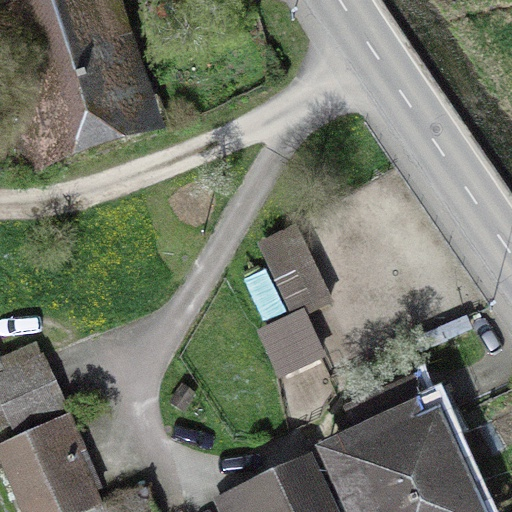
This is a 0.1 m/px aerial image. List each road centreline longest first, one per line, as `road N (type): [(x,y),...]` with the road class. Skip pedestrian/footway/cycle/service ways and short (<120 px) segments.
road 1 (track): [(296,111),(132,370),(131,419),(171,511)]
road 2 (track): [(384,66),(219,145),(32,209),(0,206)]
road 3 (track): [(160,482),(318,419),(469,377),(511,355)]
road 4 (tertiary): [(345,0),(511,265)]
